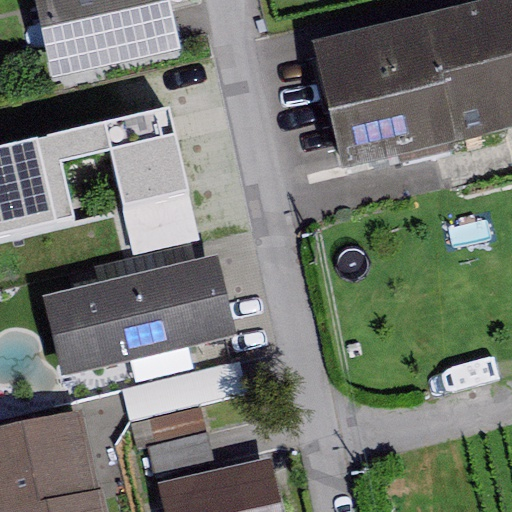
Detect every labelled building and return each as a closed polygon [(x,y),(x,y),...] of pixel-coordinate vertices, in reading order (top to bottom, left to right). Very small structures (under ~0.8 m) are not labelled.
[(166,0),(29,0),(51,89),(180,58),(166,0)] [(511,3),(312,51),(340,180),(451,157),(450,152),(511,138),(511,3)] [(104,133),(35,148),(41,176),(110,161),(104,133)] [(35,148),(0,155),(0,245),(54,234),(41,176),(35,148)] [(217,262),(41,303),(60,386),(236,345),(217,262)] [(103,511),(82,416),(0,434),(0,511),(103,511)] [(156,445),(164,478),(225,464),(217,431),(156,445)] [(279,511),(268,463),(155,489),(160,511),(279,511)]
